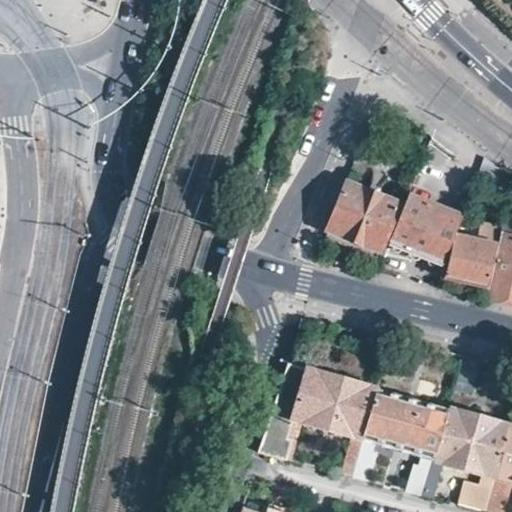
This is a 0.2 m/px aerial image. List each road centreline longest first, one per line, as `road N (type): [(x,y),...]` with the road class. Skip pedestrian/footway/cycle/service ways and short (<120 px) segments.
road 1 (tertiary): [(59,511),(115,272),(212,0)]
road 2 (residential): [(0,341),(18,226),(15,66),(75,66)]
road 3 (tertiary): [(38,511),(94,267),(127,228)]
road 4 (residential): [(264,269),(371,0)]
road 5 (secondary): [(264,269),(511,327)]
road 6 (residential): [(264,269),(259,292),(271,378),(243,464)]
road 7 (residential): [(426,511),(243,464)]
road 8 (secondary): [(127,228),(264,269)]
road 9 (secondary): [(511,79),(418,0)]
